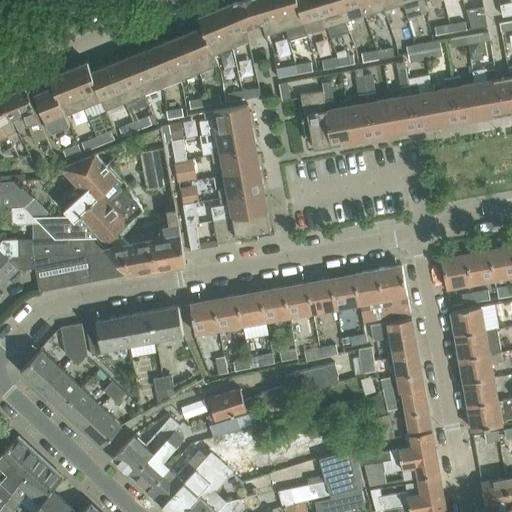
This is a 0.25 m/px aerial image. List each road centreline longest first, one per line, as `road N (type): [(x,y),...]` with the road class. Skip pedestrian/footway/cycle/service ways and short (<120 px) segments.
road 1 (residential): [(0,353),(51,302),(417,236)]
road 2 (residential): [(467,511),(417,236)]
road 3 (residential): [(194,0),(0,77)]
road 4 (unclassified): [(0,384),(134,511)]
